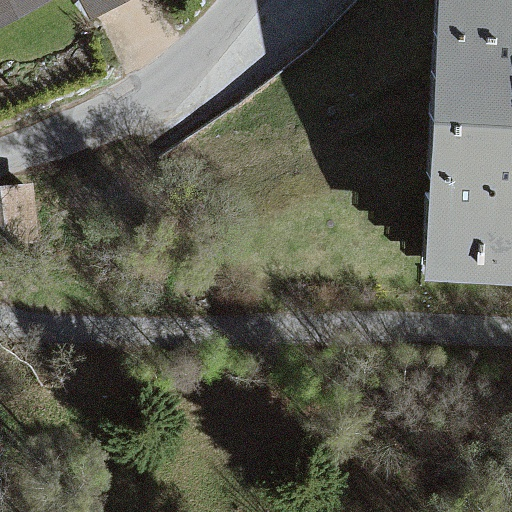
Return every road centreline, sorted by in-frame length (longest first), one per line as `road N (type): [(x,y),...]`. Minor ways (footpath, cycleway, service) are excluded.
road 1 (residential): [(511,338),(229,340),(0,324)]
road 2 (unclassified): [(251,0),(174,100),(111,142),(0,180)]
